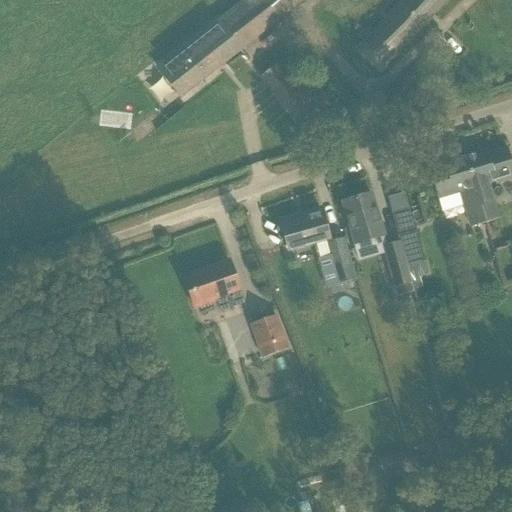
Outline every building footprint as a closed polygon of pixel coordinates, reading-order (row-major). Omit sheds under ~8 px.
[(179,97),(281,17),(267,0),(244,0),(157,69),(179,97)] [(357,39),(362,45),(356,51),(379,73),(446,0),(403,0),(372,35),(366,29),(357,39)] [(288,122),(308,112),(281,62),(262,72),(288,122)] [(511,179),(511,167),(506,149),(487,155),(486,151),(465,157),(484,224),(485,226),(499,222),(487,185),(494,183),(495,185),(511,179)] [(484,224),(465,157),(443,164),(444,167),(429,172),(437,201),(452,196),(461,193),(472,228),(484,224)] [(342,203),(353,242),(382,233),(370,195),(342,203)] [(302,215),(304,220),(281,227),(288,252),(329,240),(320,210),(302,215)] [(427,274),(414,232),(398,237),(400,243),(398,243),(409,279),(427,274)] [(326,245),(337,284),(355,279),(343,240),(326,245)] [(409,279),(398,243),(382,248),(394,288),(410,284),(409,279)] [(244,304),(229,262),(184,279),(194,309),(217,301),(221,312),(244,304)] [(250,325),(261,357),(286,349),(274,316),(250,325)] [(372,344),(359,348),(371,392),(384,388),(372,344)] [(358,348),(348,351),(354,371),(363,368),(358,348)] [(281,383),(266,388),(285,439),(300,433),(297,424),(311,418),(293,369),(278,374),(281,383)] [(477,447),(463,450),(465,461),(479,458),(477,447)] [(415,473),(409,453),(379,461),(385,481),(415,473)] [(386,502),(376,504),(378,511),(388,509),(386,502)]
